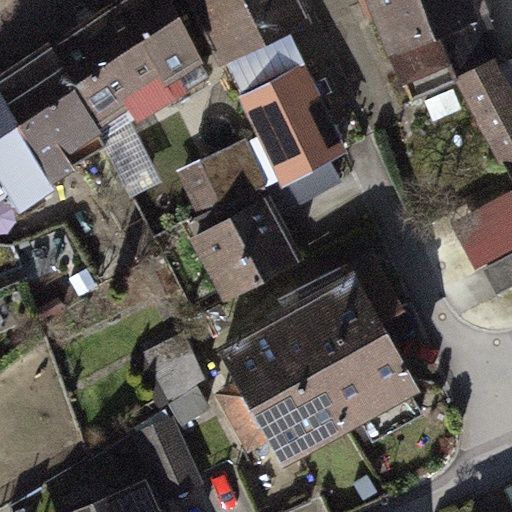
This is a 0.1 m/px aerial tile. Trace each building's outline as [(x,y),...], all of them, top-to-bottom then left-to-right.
[(159,0),(135,0),(0,89),(0,206),(1,206),(16,226),(59,200),(47,179),(199,69),(159,0)] [(292,0),(186,0),(220,72),(307,31),(292,0)] [(353,0),(402,113),(454,92),(511,199),(511,90),(470,0),(353,0)] [(302,71),(236,106),(281,191),(348,156),(302,71)] [(194,172),(197,214),(227,211),(224,169),(194,172)] [(511,249),(511,208),(504,193),(453,220),(479,268),(511,249)] [(270,202),(187,248),(221,308),(303,262),(270,202)] [(408,302),(377,248),(351,263),(382,317),(408,302)] [(511,254),(487,268),(502,296),(511,290),(511,254)] [(417,394),(355,278),(282,317),(344,432),(417,394)] [(344,432),(282,317),(209,356),(271,471),(344,432)] [(189,334),(135,361),(157,404),(211,376),(189,334)] [(175,424),(136,442),(165,503),(203,485),(175,424)] [(156,511),(143,481),(75,511),(156,511)]
